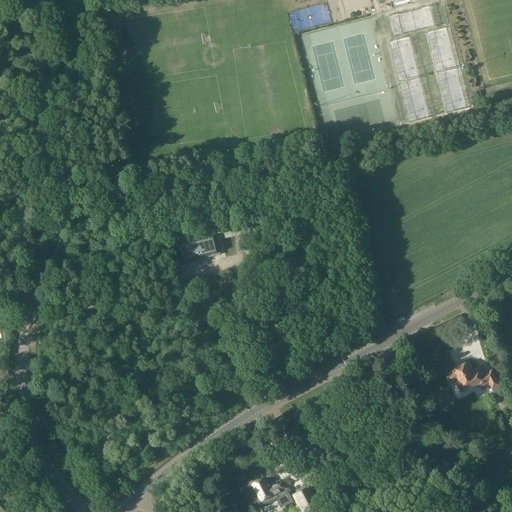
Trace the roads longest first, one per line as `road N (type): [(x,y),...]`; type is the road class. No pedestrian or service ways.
road 1 (residential): [(121,511),(197,446),(511,273)]
road 2 (track): [(27,306),(40,0)]
road 3 (unclassified): [(82,511),(27,422),(27,306)]
